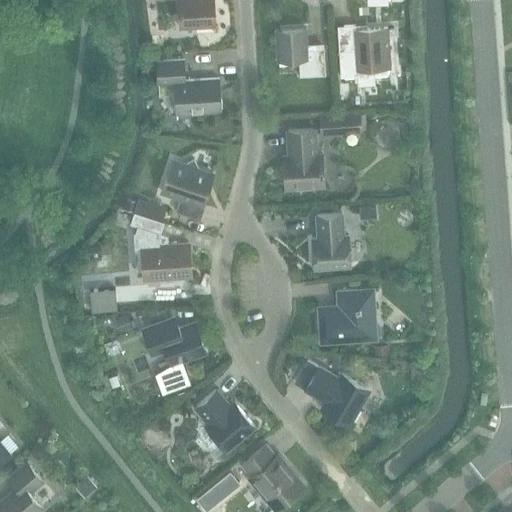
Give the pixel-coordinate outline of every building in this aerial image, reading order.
[(213,0),(178,0),(180,26),(215,24),(213,0)] [(387,26),(356,28),(355,24),(337,25),(339,50),(356,49),(357,68),(374,67),(381,73),(387,67),(390,66),(387,26)] [(324,46),(307,47),(306,27),(276,29),(277,59),(298,58),(299,75),(325,73),(324,46)] [(219,77),(185,79),(183,58),(157,59),(159,94),(175,93),(176,112),(221,109),(219,77)] [(340,114),(341,130),(361,129),(360,113),(340,114)] [(322,152),(316,153),(314,127),(288,129),(289,145),(290,145),(291,154),(283,155),(285,187),(324,184),(322,152)] [(175,210),(200,219),(205,204),(202,204),(213,173),(199,168),(194,157),(168,170),(161,191),(180,197),(175,210)] [(133,209),(162,218),(167,205),(138,195),(133,209)] [(168,235),(160,233),(164,221),(134,211),(127,208),(124,217),(131,219),(130,223),(137,225),(135,232),(134,232),(136,269),(143,269),(144,278),(191,275),(189,242),(168,243),(168,235)] [(349,235),(343,235),(342,212),(316,213),(318,237),(312,237),(313,267),(351,265),(349,235)] [(373,289),(357,290),(357,288),(338,289),(339,301),(319,303),(321,340),(376,337),(373,289)] [(196,321),(171,330),(167,319),(142,328),(151,352),(165,347),(171,363),(206,350),(196,321)] [(341,372),(339,377),(318,365),(305,388),(325,400),(321,407),(352,425),(362,408),(359,406),(369,388),(341,372)] [(235,400),(229,405),(215,388),(195,405),(209,421),(205,425),(225,449),(254,424),(235,400)] [(0,460),(9,453),(0,441),(0,460)] [(285,461),(282,463),(265,443),(242,462),(258,482),(256,485),(275,508),(304,484),(285,461)] [(0,500),(0,511),(34,511),(42,506),(32,494),(33,488),(43,480),(27,460),(7,476),(17,487),(0,500)] [(74,485),(84,497),(97,486),(87,474),(74,485)] [(73,499),(60,509),(62,511),(82,511),(83,511),(73,499)]
